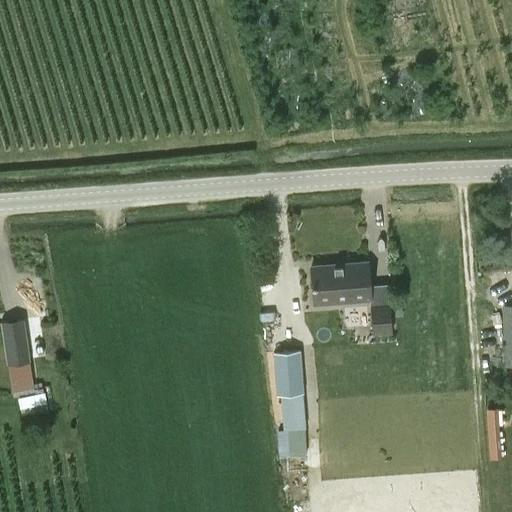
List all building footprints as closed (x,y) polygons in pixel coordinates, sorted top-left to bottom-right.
[(372,300),(368,259),(309,264),(312,305),(372,300)] [(372,334),(392,333),(390,303),(370,305),(372,334)] [(30,361),(23,318),(0,321),(7,365),(8,365),(13,397),(34,393),(30,361)] [(511,325),(503,326),(506,366),(511,365),(511,325)] [(300,350),(273,352),(276,395),(280,394),(283,429),(286,429),(288,457),(306,456),(304,428),(306,428),(300,350)] [(487,409),(490,459),(499,458),(496,408),(487,409)]
